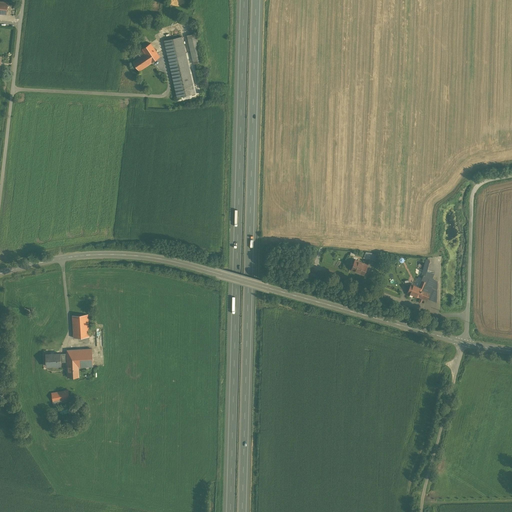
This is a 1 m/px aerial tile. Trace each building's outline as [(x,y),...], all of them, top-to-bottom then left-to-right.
[(196,33),(187,35),(193,64),(202,62),(196,33)] [(182,36),(164,40),(177,98),(195,94),(182,36)] [(160,57),(150,43),(142,49),(145,53),(151,62),(160,57)] [(145,53),(133,61),(134,63),(139,70),(151,62),(145,53)] [(371,257),(370,259),(376,261),(378,256),(370,253),(369,256),(371,257)] [(421,287),(417,296),(427,300),(428,298),(437,302),(438,281),(431,279),(434,273),(427,271),(430,260),(426,259),(422,275),(423,276),(420,283),(419,287),(421,287)] [(355,260),(351,270),(364,275),(368,265),(355,260)] [(411,284),(419,287),(420,283),(417,282),(418,280),(414,278),(411,284)] [(411,284),(407,293),(413,296),(414,295),(417,296),(421,287),(419,287),(411,284)] [(87,314),(72,315),(74,338),(89,337),(87,314)] [(92,349),(66,350),(67,353),(67,362),(68,377),(79,377),(78,367),(93,366),(92,349)] [(50,354),(46,354),(46,366),(61,365),(61,362),(61,354),(54,354),(50,354)] [(68,390),(51,393),(54,407),(71,404),(70,402),(73,402),(72,394),(69,395),(68,390)]
